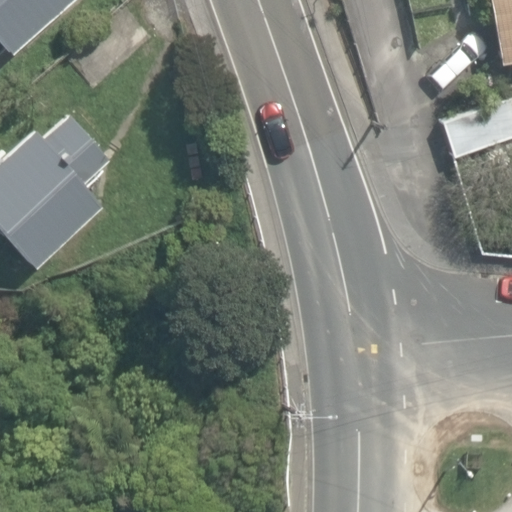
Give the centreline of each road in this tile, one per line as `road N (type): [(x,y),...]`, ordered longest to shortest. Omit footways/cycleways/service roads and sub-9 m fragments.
road 1 (secondary): [(259,0),(331,194),(358,326)]
road 2 (secondary): [(358,326),(365,511)]
road 3 (residential): [(358,326),(511,324)]
